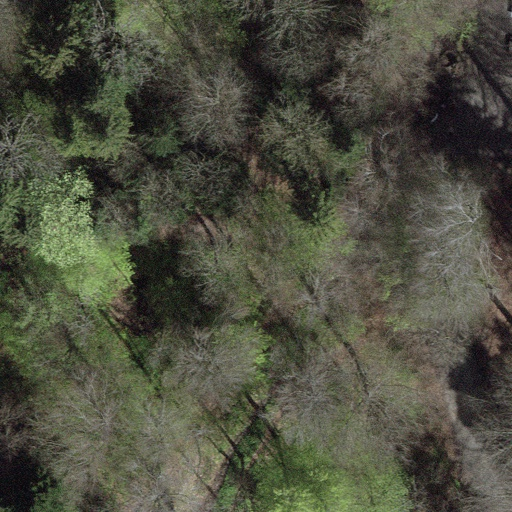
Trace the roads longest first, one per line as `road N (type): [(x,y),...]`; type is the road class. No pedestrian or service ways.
road 1 (track): [(481,511),(468,415),(427,321),(346,240),(92,230),(0,253)]
road 2 (track): [(413,306),(511,71)]
